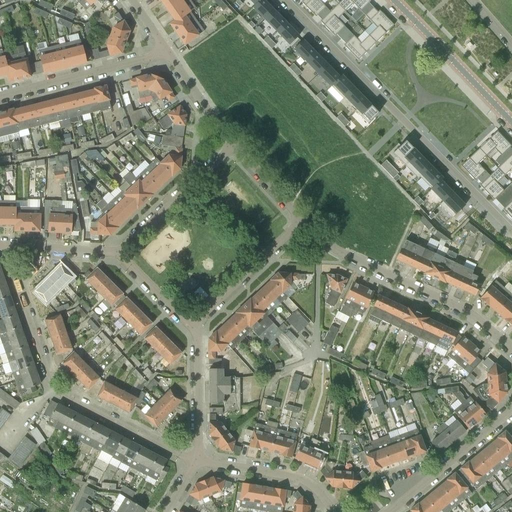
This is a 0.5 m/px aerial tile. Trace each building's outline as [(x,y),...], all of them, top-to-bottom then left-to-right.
[(107,0),(87,0),(81,6),(85,11),(91,5),(98,13),(111,4),(107,0)] [(165,0),(162,2),(169,12),(185,0),(165,0)] [(190,0),(185,0),(169,12),(175,21),(190,11),(195,7),(190,0)] [(253,7),(265,20),(274,11),(263,0),(260,0),(255,5),(253,7)] [(318,0),(303,0),(301,2),(315,17),(326,7),(318,0)] [(368,0),(342,0),(338,4),(345,11),(353,4),(360,11),(370,1),(368,0)] [(46,2),(44,8),(51,11),(51,10),(56,12),(57,9),(57,8),(53,7),(53,6),(46,2)] [(227,7),(222,2),(218,6),(223,11),(227,7)] [(337,19),(345,11),(338,4),(320,22),(334,36),(344,27),(337,19)] [(5,9),(7,14),(14,11),(12,6),(5,9)] [(33,13),(41,16),(43,11),(35,8),(33,13)] [(365,16),(377,28),(369,36),(376,43),(394,25),(379,11),(378,12),(373,8),(365,16)] [(68,18),(70,13),(61,9),(59,15),(68,18)] [(110,37),(125,42),(129,31),(119,13),(117,14),(114,9),(97,20),(99,24),(113,16),(118,25),(110,37)] [(190,11),(175,21),(171,25),(178,35),(197,21),(190,11)] [(277,32),(286,23),(274,11),(265,20),(277,32)] [(197,21),(178,35),(185,45),(204,31),(197,21)] [(277,32),(290,45),(298,36),(286,23),(277,32)] [(361,30),(357,25),(353,29),(357,34),(361,30)] [(263,31),(258,26),(254,31),(258,35),(263,31)] [(358,60),(376,43),(369,36),(361,43),(354,36),(344,46),(358,60)] [(125,42),(110,37),(107,46),(108,51),(99,54),(98,49),(92,51),(95,60),(121,53),(125,42)] [(69,41),(75,66),(86,63),(80,38),(69,41)] [(266,43),(271,49),(275,45),(270,39),(266,43)] [(59,44),(65,68),(75,66),(69,41),(59,44)] [(306,62),(315,53),(303,41),(294,49),(306,62)] [(49,46),(55,71),(65,68),(59,44),(49,46)] [(35,63),(38,74),(44,72),(44,74),(55,71),(49,46),(38,49),(41,62),(35,63)] [(38,74),(35,63),(28,65),(25,52),(14,55),(20,80),(31,77),(31,76),(38,74)] [(306,62),(319,74),(327,66),(315,53),(306,62)] [(3,58),(7,75),(9,82),(20,80),(14,55),(3,58)] [(294,74),(298,70),(293,64),(289,68),(294,74)] [(327,66),(319,74),(331,87),(333,85),(339,78),(327,66)] [(151,93),(156,79),(149,76),(130,81),(132,89),(138,88),(140,96),(151,93)] [(339,78),(333,85),(345,97),(354,88),(341,76),(339,78)] [(156,79),(151,93),(157,102),(166,96),(170,101),(174,98),(162,81),(156,79)] [(95,91),(100,112),(101,113),(111,110),(106,87),(94,90),(95,91)] [(345,97),(357,109),(366,101),(354,88),(345,97)] [(84,94),(89,114),(100,112),(95,91),(84,94)] [(74,96),(79,117),(89,114),(84,94),(74,96)] [(63,99),(68,120),(79,117),(74,96),(63,99)] [(53,102),(58,122),(68,120),(63,99),(53,102)] [(369,122),(378,113),(366,101),(357,109),(369,122)] [(43,104),(49,125),(58,122),(53,102),(43,104)] [(33,107),(38,127),(49,125),(43,104),(33,107)] [(133,112),(131,105),(127,106),(133,126),(137,125),(142,124),(150,118),(144,109),(133,112)] [(22,109),(28,130),(38,127),(33,107),(22,109)] [(182,148),(186,115),(180,107),(158,122),(164,130),(174,124),(173,130),(172,137),(164,136),(163,136),(162,146),(182,148)] [(13,112),(18,132),(28,130),(22,109),(13,112)] [(1,113),(8,137),(14,136),(13,133),(18,132),(13,112),(13,110),(1,113)] [(342,124),(346,120),(340,114),(336,118),(342,124)] [(125,131),(130,129),(127,118),(122,120),(125,131)] [(142,143),(146,140),(137,128),(133,132),(142,143)] [(494,148),(501,156),(511,146),(497,131),(479,149),(486,156),(494,148)] [(125,137),(128,142),(134,138),(131,133),(125,137)] [(112,134),(105,137),(108,142),(114,139),(112,134)] [(108,142),(105,137),(99,140),(102,146),(108,142)] [(122,145),(128,142),(125,137),(119,141),(122,145)] [(418,154),(406,141),(397,150),(409,162),(418,154)] [(111,152),(117,148),(114,144),(108,148),(111,152)] [(161,164),(172,176),(172,177),(180,169),(181,150),(176,149),(175,157),(169,157),(161,164)] [(486,156),(479,149),(461,166),(475,181),(485,171),(478,164),(486,156)] [(84,153),(87,156),(90,159),(92,158),(91,157),(95,154),(101,161),(104,159),(100,154),(97,150),(92,151),(89,152),(89,151),(86,152),(84,153)] [(87,156),(84,153),(84,152),(79,157),(82,161),(88,157),(87,156)] [(418,154),(409,162),(421,175),(430,166),(418,154)] [(511,154),(498,168),(505,176),(511,168),(511,154)] [(71,182),(67,155),(55,157),(56,166),(53,166),(54,173),(55,180),(62,179),(63,183),(71,182)] [(149,166),(165,182),(172,176),(161,164),(156,159),(149,166)] [(142,172),(158,189),(165,182),(149,166),(142,172)] [(433,187),(440,181),(442,179),(430,166),(421,175),(433,187)] [(398,173),(392,167),(387,172),(393,178),(398,173)] [(508,195),(504,191),(497,183),(505,176),(498,168),(479,186),(494,200),(495,199),(500,204),(508,195)] [(122,179),(130,188),(145,203),(152,196),(151,195),(135,179),(129,172),(122,179)] [(135,179),(151,195),(158,189),(142,172),(135,179)] [(443,202),(452,193),(440,181),(433,187),(431,189),(443,202)] [(123,194),(137,209),(138,209),(145,203),(130,188),(123,194)] [(83,201),(82,191),(77,192),(78,199),(79,199),(83,217),(89,216),(87,200),(83,201)] [(500,204),(504,208),(503,210),(511,219),(511,191),(508,195),(500,204)] [(115,198),(130,215),(137,209),(123,194),(121,192),(115,198)] [(443,202),(456,214),(465,206),(452,193),(443,202)] [(3,195),(3,201),(3,225),(15,225),(15,208),(15,196),(3,195)] [(108,205),(124,222),(130,215),(115,198),(108,205)] [(27,208),(27,231),(39,232),(39,230),(44,230),(44,215),(40,215),(40,208),(39,208),(39,199),(27,199),(27,208)] [(61,207),(60,231),(65,232),(64,233),(70,233),(70,232),(71,232),(81,232),(76,205),(72,204),(72,210),(64,210),(64,207),(61,207)] [(106,216),(117,228),(124,222),(108,205),(101,211),(106,216)] [(60,231),(61,207),(58,207),(58,210),(49,209),(49,212),(44,211),(44,215),(44,230),(49,230),(49,231),(50,231),(50,232),(55,232),(55,231),(60,231)] [(15,208),(15,225),(15,231),(27,231),(27,208),(15,208)] [(117,229),(117,228),(106,216),(99,223),(98,230),(91,229),(90,235),(110,236),(117,229)] [(419,220),(424,225),(428,222),(423,216),(419,220)] [(428,222),(424,225),(429,230),(433,227),(428,222)] [(468,231),(470,232),(474,228),(468,223),(464,228),(468,232),(468,231)] [(474,228),(470,232),(465,243),(471,246),(475,238),(473,236),(475,235),(477,237),(480,233),(474,228)] [(434,235),(440,239),(443,235),(437,230),(434,235)] [(443,235),(440,239),(445,243),(448,239),(443,235)] [(480,240),(486,244),(489,240),(484,236),(480,240)] [(407,264),(416,245),(406,240),(397,260),(407,264)] [(489,240),(486,244),(491,249),(494,244),(489,240)] [(416,269),(425,249),(416,245),(407,264),(416,269)] [(425,273),(434,254),(425,249),(416,269),(425,273)] [(435,278),(444,258),(434,254),(425,273),(425,274),(435,278)] [(444,283),(445,282),(453,263),(444,258),(435,278),(444,283)] [(455,286),(463,267),(453,263),(445,282),(455,286)] [(54,273),(65,284),(75,275),(71,270),(68,273),(61,266),(54,273)] [(464,291),(472,274),(473,272),(463,267),(455,286),(464,291)] [(85,280),(92,287),(104,276),(97,268),(91,274),(88,271),(84,276),(87,279),(85,280)] [(48,279),(59,290),(65,284),(54,273),(48,279)] [(271,280),(272,281),(282,292),(289,286),(289,280),(305,281),(305,275),(278,273),(271,280)] [(477,277),(472,274),(464,291),(474,295),(479,284),(475,282),(477,277)] [(341,293),(347,280),(338,276),(327,275),(332,289),(325,303),(334,306),(340,293),(341,293)] [(104,276),(92,287),(99,293),(110,282),(104,276)] [(42,285),(53,297),(59,290),(48,279),(42,285)] [(287,297),(282,292),(272,281),(265,287),(280,303),(287,297)] [(480,299),(488,306),(504,288),(496,281),(480,299)] [(110,282),(99,293),(105,300),(117,288),(110,282)] [(351,314),(363,288),(359,287),(359,286),(354,283),(354,284),(353,284),(340,313),(349,317),(351,314)] [(53,297),(42,285),(35,292),(46,303),(53,297)] [(7,287),(0,289),(0,300),(10,296),(7,287)] [(280,303),(265,287),(258,294),(273,310),(280,303)] [(117,288),(105,300),(102,303),(108,310),(114,304),(123,295),(117,288)] [(367,290),(363,288),(351,314),(355,316),(357,311),(363,314),(373,293),(372,293),(372,292),(368,290),(367,290)] [(504,288),(488,306),(496,313),(511,295),(504,288)] [(273,310),(258,294),(251,300),(266,316),(273,310)] [(511,294),(511,295),(496,313),(504,320),(511,310),(511,294)] [(123,295),(114,304),(117,308),(115,310),(122,316),(133,305),(123,295)] [(10,296),(0,300),(0,310),(13,306),(10,296)] [(380,320),(389,301),(379,296),(370,315),(380,320)] [(282,332),(278,328),(266,316),(251,300),(236,313),(237,314),(252,330),(257,336),(267,344),(271,349),(277,344),(273,339),(282,332)] [(390,324),(399,305),(389,301),(380,320),(390,324)] [(133,305),(122,316),(128,323),(139,311),(133,305)] [(399,329),(409,309),(408,309),(408,310),(399,305),(390,324),(399,329)] [(13,306),(0,310),(0,321),(17,315),(13,306)] [(409,333),(418,314),(409,309),(399,329),(409,333)] [(139,311),(128,323),(134,329),(146,318),(139,311)] [(292,316),(304,329),(309,324),(297,311),(292,316)] [(237,314),(230,320),(245,336),(252,330),(237,314)] [(418,338),(427,319),(428,318),(418,314),(409,333),(418,338)] [(0,334),(21,327),(17,315),(0,321),(0,332),(0,334)] [(48,329),(63,324),(60,315),(45,320),(48,329)] [(299,333),(304,329),(292,316),(287,320),(299,333)] [(146,318),(134,329),(141,336),(152,324),(146,318)] [(428,342),(437,324),(427,319),(418,338),(428,342)] [(245,336),(230,320),(223,327),(239,343),(245,336)] [(278,328),(282,332),(287,327),(283,323),(278,328)] [(51,338),(66,332),(63,324),(48,329),(51,338)] [(438,347),(446,328),(437,324),(428,342),(438,347)] [(330,326),(328,331),(323,344),(330,347),(336,334),(338,329),(331,325),(330,326)] [(0,336),(2,344),(24,336),(21,327),(0,334),(0,336)] [(217,333),(227,344),(232,349),(239,343),(223,327),(217,333)] [(144,339),(151,346),(162,335),(156,328),(144,339)] [(456,333),(446,328),(438,347),(448,352),(451,344),(456,334),(456,333)] [(289,331),(284,335),(292,343),(297,339),(289,331)] [(54,346),(69,341),(66,332),(51,338),(54,346)] [(227,344),(217,333),(216,332),(209,339),(209,365),(221,364),(221,359),(214,359),(214,351),(220,351),(227,344)] [(456,334),(451,344),(455,347),(462,339),(456,334)] [(162,335),(151,346),(157,352),(169,341),(162,335)] [(6,354),(27,346),(24,336),(2,344),(6,354)] [(448,356),(456,364),(471,346),(468,343),(468,342),(464,338),(463,339),(463,338),(462,339),(455,347),(448,356)] [(72,350),(69,341),(54,346),(57,355),(72,350)] [(169,341),(157,352),(164,358),(175,347),(169,341)] [(9,363),(31,356),(27,346),(6,354),(9,363)] [(471,346),(456,364),(463,370),(469,374),(481,360),(476,356),(479,352),(479,351),(475,348),(475,349),(471,346)] [(175,347),(164,358),(170,365),(182,354),(175,347)] [(334,351),(332,356),(340,360),(342,355),(339,353),(334,351)] [(69,371),(80,360),(74,353),(63,364),(69,371)] [(12,373),(34,365),(31,356),(9,363),(12,373)] [(487,358),(482,364),(487,369),(485,371),(487,373),(487,374),(488,385),(505,383),(504,373),(487,358)] [(75,377),(87,366),(80,360),(69,371),(75,377)] [(361,362),(358,368),(365,371),(367,365),(361,362)] [(15,382),(37,374),(34,365),(12,373),(15,382)] [(82,384),(93,373),(87,366),(75,377),(82,384)] [(371,374),(377,376),(380,371),(373,368),(371,374)] [(209,369),(209,379),(223,378),(223,369),(209,369)] [(380,371),(377,376),(384,379),(386,374),(380,371)] [(99,379),(93,373),(82,384),(88,390),(99,379)] [(41,384),(37,374),(15,382),(20,394),(27,392),(28,395),(36,392),(35,386),(41,384)] [(297,393),(301,376),(293,374),(293,377),(289,391),(291,391),(297,393)] [(475,377),(471,374),(465,381),(469,384),(475,377)] [(389,382),(396,385),(398,380),(392,377),(389,382)] [(240,378),(223,378),(209,379),(209,392),(240,392),(240,378)] [(398,380),(396,385),(402,388),(404,383),(398,380)] [(97,397),(105,401),(113,387),(104,382),(97,397)] [(506,394),(505,383),(488,385),(481,385),(473,390),(478,396),(486,406),(492,410),(506,394)] [(113,387),(105,401),(113,405),(121,391),(113,387)] [(0,388),(0,398),(6,403),(11,397),(0,388)] [(170,390),(164,397),(175,408),(182,401),(170,390)] [(121,391),(113,405),(121,409),(129,395),(121,391)] [(240,392),(209,392),(210,404),(224,403),(224,412),(240,412),(240,392)] [(460,392),(459,392),(452,393),(462,405),(477,422),(480,419),(481,420),(485,416),(484,415),(485,415),(470,398),(466,401),(463,398),(463,396),(460,392)] [(430,403),(436,400),(432,393),(427,396),(430,403)] [(375,399),(378,407),(380,413),(387,410),(385,405),(384,405),(380,394),(374,397),(375,399)] [(135,404),(137,399),(129,395),(121,409),(130,413),(135,404)] [(11,397),(6,403),(15,410),(20,404),(11,397)] [(175,408),(164,397),(158,403),(169,414),(175,408)] [(402,398),(395,401),(397,406),(404,404),(402,398)] [(378,407),(375,399),(369,402),(373,410),(378,407)] [(354,422),(363,419),(361,414),(357,405),(355,406),(353,400),(347,402),(349,408),(354,422)] [(47,425),(56,429),(67,409),(51,401),(44,414),(51,418),(47,425)] [(169,414),(158,403),(151,409),(163,420),(169,414)] [(477,422),(462,405),(453,412),(468,429),(469,429),(470,429),(473,426),(473,425),(477,422)] [(380,413),(378,407),(373,410),(372,410),(374,415),(380,413)] [(0,409),(0,415),(7,420),(11,415),(1,408),(0,409)] [(210,434),(215,442),(228,432),(220,423),(215,423),(215,414),(222,414),(222,408),(210,408),(210,434)] [(67,409),(56,429),(65,434),(76,414),(67,409)] [(163,420),(151,409),(145,416),(156,427),(163,420)] [(76,414),(65,434),(74,438),(85,418),(76,414)] [(85,418),(74,438),(83,443),(93,423),(85,418)] [(444,424),(440,427),(452,442),(465,432),(457,421),(448,428),(444,424)] [(93,423),(83,443),(92,448),(102,427),(93,423)] [(260,450),(266,427),(255,424),(253,432),(249,447),(260,450)] [(39,445),(45,441),(37,427),(30,432),(39,445)] [(102,427),(92,448),(101,452),(111,432),(102,427)] [(270,453),(276,429),(266,427),(260,450),(270,453)] [(452,442),(440,427),(435,431),(439,436),(431,442),(440,453),(452,442)] [(281,455),(287,432),(276,429),(270,453),(281,455)] [(408,433),(416,455),(416,456),(426,452),(417,429),(408,433)] [(253,432),(246,430),(242,445),(249,447),(253,432)] [(497,438),(498,438),(511,455),(511,439),(505,431),(497,438)] [(111,432),(101,452),(112,458),(122,438),(111,432)] [(228,432),(215,442),(221,449),(240,454),(241,448),(234,446),(235,442),(228,432)] [(297,435),(287,432),(281,455),(291,458),(297,435)] [(416,455),(408,433),(399,436),(407,458),(416,455)] [(407,458),(399,436),(390,439),(398,461),(407,458)] [(21,442),(32,451),(36,446),(25,437),(21,442)] [(122,438),(112,458),(121,463),(132,442),(122,438)] [(511,460),(511,455),(498,438),(491,444),(507,464),(511,460)] [(398,461),(390,439),(381,442),(389,465),(398,461)] [(16,448),(28,457),(32,451),(21,442),(16,448)] [(43,451),(48,448),(44,442),(39,445),(43,451)] [(132,442),(121,463),(130,467),(140,447),(132,442)] [(372,446),(381,468),(389,465),(381,442),(372,446)] [(305,464),(312,448),(301,443),(294,459),(305,464)] [(507,464),(491,444),(483,450),(500,471),(507,464)] [(381,469),(381,468),(372,446),(363,449),(364,451),(369,466),(372,472),(381,469)] [(140,447),(130,467),(139,472),(149,451),(140,447)] [(16,448),(12,453),(24,462),(28,457),(16,448)] [(52,454),(48,448),(43,451),(47,457),(52,454)] [(313,449),(306,464),(318,469),(325,454),(313,449)] [(500,471),(483,450),(476,457),(493,477),(500,471)] [(149,451),(139,472),(147,476),(158,456),(149,451)] [(364,451),(358,453),(363,468),(369,466),(364,451)] [(24,462),(12,453),(8,459),(19,468),(24,462)] [(158,456),(147,476),(156,481),(160,475),(165,477),(169,469),(164,466),(167,461),(158,456)] [(493,477),(476,457),(469,463),(486,483),(493,477)] [(55,470),(60,467),(56,461),(51,464),(55,470)] [(486,483),(469,463),(468,462),(460,468),(472,483),(478,489),(486,483)] [(64,472),(60,467),(55,470),(59,475),(64,472)] [(341,488),(343,472),(332,471),(329,474),(325,468),(320,472),(332,487),(341,488)] [(472,483),(460,468),(447,480),(464,500),(472,494),(467,488),(472,483)] [(353,473),(343,472),(341,488),(351,488),(366,476),(362,471),(356,476),(353,473)] [(204,481),(210,496),(221,491),(224,481),(213,478),(204,481)] [(511,494),(511,485),(507,479),(501,483),(506,491),(507,490),(511,495),(511,494)] [(457,507),(464,500),(447,480),(440,486),(457,507)] [(210,496),(204,481),(195,485),(185,502),(189,504),(191,505),(195,497),(199,500),(210,496)] [(250,509),(254,485),(243,484),(239,508),(250,509)] [(260,511),(264,487),(254,485),(250,509),(260,511)] [(450,511),(457,507),(440,486),(433,492),(449,511),(450,511)] [(86,487),(84,491),(94,496),(96,492),(86,487)] [(266,511),(270,511),(275,489),(264,487),(260,511),(266,511)] [(275,489),(270,511),(282,511),(286,491),(275,489)] [(294,504),(293,511),(309,511),(310,507),(297,491),(293,495),(298,501),(294,504)] [(449,511),(433,492),(426,498),(437,511),(449,511)] [(497,498),(501,502),(502,501),(507,497),(504,493),(503,494),(502,493),(498,496),(499,497),(497,498)] [(87,498),(82,496),(78,504),(83,506),(89,510),(91,506),(85,502),(86,500),(87,498)] [(125,498),(120,507),(128,511),(143,511),(145,510),(125,498)] [(437,511),(426,498),(418,505),(424,511),(437,511)] [(501,502),(497,498),(492,502),(495,506),(501,502)] [(358,511),(378,511),(382,509),(373,499),(358,511)] [(483,507),(487,511),(492,508),(488,503),(483,507)]
